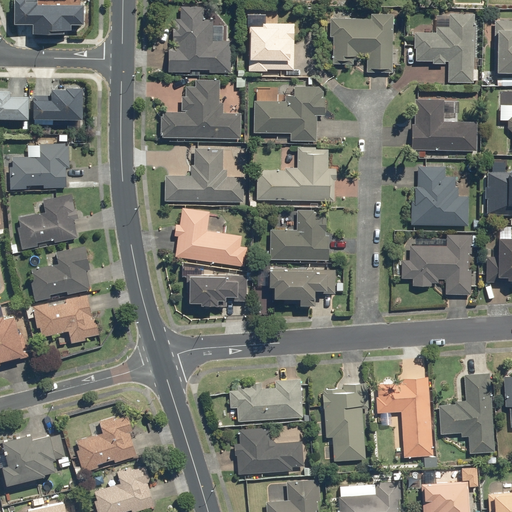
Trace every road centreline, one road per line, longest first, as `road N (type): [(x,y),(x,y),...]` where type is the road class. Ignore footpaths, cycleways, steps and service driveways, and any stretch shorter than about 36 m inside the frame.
road 1 (residential): [(159,361),(193,350),(511,327)]
road 2 (tertiary): [(120,59),(126,225),(159,361)]
road 3 (residential): [(159,361),(0,405)]
road 4 (tertiary): [(159,361),(206,511)]
road 5 (residential): [(120,59),(0,55)]
